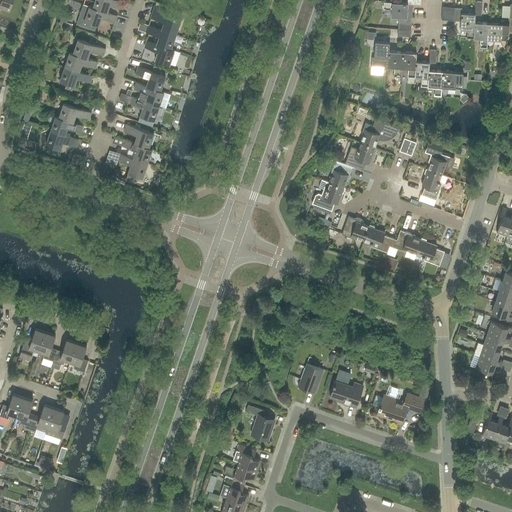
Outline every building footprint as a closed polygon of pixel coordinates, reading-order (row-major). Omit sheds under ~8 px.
[(0,0),(2,0),(0,6),(0,8),(11,12),(14,0),(0,0)] [(117,0),(95,0),(93,7),(107,12),(110,5),(123,10),(126,3),(117,0)] [(420,5),(420,0),(407,0),(408,3),(384,2),(383,9),(391,10),(391,17),(399,17),(407,17),(412,17),(413,4),(420,5)] [(93,7),(84,4),(77,24),(95,30),(97,25),(99,25),(102,17),(115,22),(117,15),(107,12),(93,7)] [(488,39),(505,40),(509,37),(509,33),(511,33),(511,4),(510,4),(509,17),(510,17),(510,24),(489,23),(488,39)] [(165,22),(162,30),(176,35),(181,20),(180,20),(183,13),(172,9),(171,11),(155,6),(151,18),(165,22)] [(455,8),(455,14),(455,21),(461,21),(461,29),(468,30),(467,38),(474,38),(475,22),(476,15),(475,15),(462,14),(462,9),(455,8)] [(69,17),(62,15),(60,22),(66,25),(69,17)] [(488,39),(489,23),(475,22),(474,38),(481,39),(480,47),(488,48),(488,39)] [(171,49),(176,35),(162,30),(149,25),(146,32),(160,37),(157,44),(171,49)] [(74,53),(87,58),(90,51),(103,55),(106,48),(79,39),(74,53)] [(157,44),(147,41),(145,47),(158,52),(156,60),(169,65),(174,50),(171,49),(157,44)] [(389,51),(389,52),(390,43),(375,43),(374,59),(381,59),(381,67),(388,67),(389,51)] [(389,52),(389,51),(388,67),(395,68),(394,76),(403,76),(404,69),(402,68),(403,53),(389,52)] [(87,58),(74,53),(70,52),(65,67),(79,71),(82,64),(95,68),(98,61),(87,58)] [(408,77),(415,77),(416,62),(417,54),(403,53),(402,68),(404,69),(408,69),(408,77)] [(430,71),(431,63),(430,62),(430,63),(416,62),(415,77),(422,78),(422,86),(428,87),(429,78),(429,71),(430,71)] [(93,76),(79,71),(65,67),(60,81),(75,86),(78,78),(90,82),(93,76)] [(161,91),(161,90),(165,76),(138,67),(136,74),(149,78),(147,85),(147,86),(161,91)] [(443,88),(443,72),(430,71),(429,71),(429,78),(428,87),(435,87),(435,96),(442,96),(443,88)] [(463,73),(443,72),(443,88),(462,89),(463,73)] [(164,91),(161,90),(161,91),(147,86),(147,85),(137,82),(134,89),(148,94),(146,100),(145,101),(159,106),(164,91)] [(496,89),(489,86),(486,98),(493,99),(496,89)] [(154,120),(159,106),(145,101),(146,100),(132,96),(130,103),(143,108),(141,115),(154,120)] [(64,103),(60,117),(74,122),(76,114),(89,119),(92,112),(64,103)] [(74,122),(60,117),(57,116),(52,130),(66,135),(68,128),(82,132),(84,125),(74,122)] [(364,133),(361,142),(375,147),(378,140),(379,141),(380,139),(380,138),(382,139),(384,139),(385,139),(386,139),(388,138),(389,138),(390,137),(392,137),(393,136),(394,135),(395,134),(396,132),(397,131),(398,132),(400,126),(376,118),(373,126),(366,123),(363,132),(364,133)] [(149,148),(149,147),(154,133),(126,124),(124,131),(137,135),(135,142),(135,143),(149,148)] [(66,135),(52,130),(47,145),(61,150),(64,142),(77,146),(79,139),(66,135)] [(21,136),(17,145),(25,148),(28,138),(21,136)] [(401,150),(406,152),(411,140),(405,138),(401,150)] [(135,143),(135,142),(125,139),(123,146),(136,151),(134,158),(133,158),(147,163),(152,148),(149,147),(149,148),(135,143)] [(413,154),(417,142),(411,140),(406,152),(413,154)] [(430,162),(428,169),(442,174),(446,165),(447,166),(451,156),(441,153),(444,145),(430,140),(425,152),(432,154),(429,162),(430,162)] [(377,147),(375,147),(361,142),(358,149),(351,146),(345,163),(349,165),(354,166),(353,167),(363,170),(367,162),(370,163),(373,152),(375,152),(377,147)] [(143,177),(147,163),(133,158),(134,158),(120,153),(118,160),(131,165),(126,179),(134,181),(136,175),(143,177)] [(348,181),(353,167),(354,166),(349,165),(345,163),(336,160),(332,172),(333,173),(330,182),(344,187),(347,181),(348,181)] [(428,169),(426,168),(425,173),(426,174),(422,185),(425,186),(422,194),(437,200),(443,182),(440,181),(442,174),(428,169)] [(346,188),(344,187),(330,182),(322,179),(320,186),(324,188),(322,194),(319,193),(316,194),(312,203),(332,210),(335,202),(338,203),(342,192),(344,193),(346,188)] [(497,232),(508,235),(511,222),(511,217),(505,215),(507,209),(503,207),(501,214),(503,214),(497,232)] [(356,237),(365,240),(370,226),(363,223),(364,222),(349,216),(342,234),(355,238),(356,237)] [(388,252),(390,246),(393,238),(384,235),(385,232),(375,228),(375,226),(370,224),(370,226),(365,240),(372,243),(371,246),(388,252)] [(390,246),(407,252),(408,250),(417,253),(422,239),(421,239),(415,237),(416,235),(401,230),(397,239),(393,238),(390,246)] [(422,239),(417,253),(424,256),(422,259),(440,265),(445,251),(436,248),(437,245),(426,241),(427,239),(422,237),(421,239),(422,239)] [(387,256),(383,267),(395,271),(399,259),(387,256)] [(511,272),(506,270),(503,281),(511,284),(511,272)] [(511,284),(503,281),(499,291),(511,295),(511,284)] [(511,303),(511,295),(499,291),(496,301),(511,307),(510,309),(511,309),(511,304),(511,303)] [(511,315),(508,314),(510,309),(511,307),(496,301),(492,312),(507,317),(507,319),(511,320),(511,315)] [(504,338),(505,337),(507,330),(511,331),(511,326),(509,325),(508,327),(492,321),(488,333),(504,338)] [(34,349),(39,351),(46,332),(36,328),(32,341),(26,339),(20,357),(30,360),(34,349)] [(46,332),(39,351),(45,352),(43,357),(53,361),(57,350),(52,348),(56,335),(46,332)] [(488,333),(484,344),(500,350),(503,341),(510,343),(511,339),(505,337),(504,338),(488,333)] [(65,360),(70,361),(77,343),(67,339),(63,352),(57,350),(53,361),(64,364),(65,360)] [(77,343),(70,361),(76,363),(74,368),(85,371),(88,360),(83,358),(87,346),(77,343)] [(500,350),(484,344),(480,356),(497,361),(496,364),(502,366),(504,361),(497,359),(500,350)] [(497,361),(480,356),(476,367),(492,373),(492,375),(498,377),(500,373),(493,371),(496,364),(497,361)] [(315,393),(323,369),(307,363),(298,387),(315,393)] [(374,373),(376,366),(368,363),(365,370),(374,373)] [(353,386),(336,380),(331,396),(338,398),(337,400),(356,407),(364,386),(354,383),(353,386)] [(11,414),(17,416),(23,397),(13,393),(9,406),(3,404),(0,413),(0,423),(7,426),(11,414)] [(420,412),(424,399),(407,393),(404,401),(384,394),(377,412),(387,415),(386,418),(401,423),(407,407),(420,412)] [(29,430),(35,415),(29,413),(34,401),(23,397),(17,416),(22,418),(21,422),(25,424),(23,428),(29,430)] [(268,439),(275,420),(265,416),(267,411),(248,404),(246,411),(258,415),(252,434),(268,439)] [(37,428),(47,431),(55,408),(45,405),(40,417),(35,415),(29,430),(35,432),(37,428)] [(55,408),(47,431),(46,433),(62,439),(66,426),(60,424),(65,411),(55,408)] [(499,422),(497,422),(491,419),(493,413),(488,411),(486,418),(488,418),(482,435),(494,439),(499,422)] [(500,415),(497,422),(499,422),(494,439),(505,443),(506,440),(511,426),(502,423),(504,417),(500,415)] [(477,422),(470,419),(467,430),(474,432),(477,422)] [(239,463),(258,470),(261,461),(254,458),(257,450),(239,444),(234,459),(239,461),(239,463)] [(51,466),(54,459),(42,454),(39,462),(51,466)] [(255,479),(258,470),(239,463),(233,481),(245,485),(248,476),(255,479)] [(233,481),(227,498),(246,504),(249,495),(242,493),(245,485),(233,481)] [(227,498),(221,511),(235,511),(236,511),(238,511),(243,511),(246,504),(227,498)]
